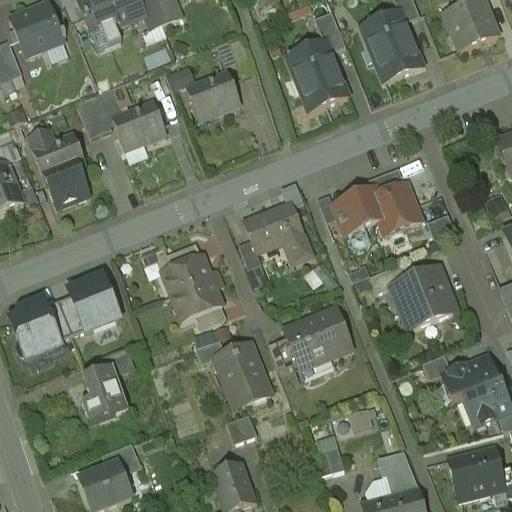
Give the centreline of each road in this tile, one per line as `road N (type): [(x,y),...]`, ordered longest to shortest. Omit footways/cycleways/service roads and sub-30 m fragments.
road 1 (residential): [(0,288),(419,119)]
road 2 (residential): [(419,119),(494,318)]
